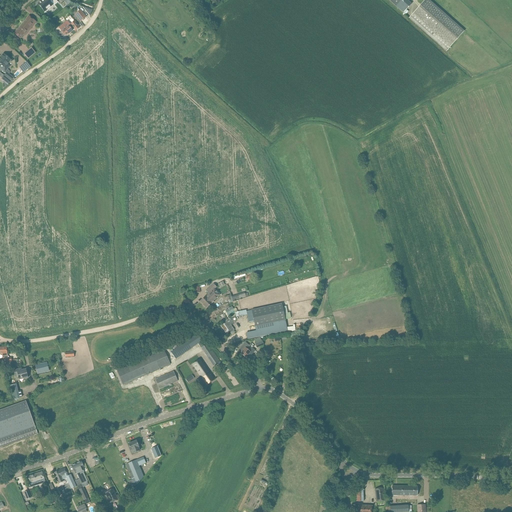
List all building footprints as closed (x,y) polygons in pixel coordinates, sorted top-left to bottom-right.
[(41,1),(38,4),(45,12),(44,12),(45,13),(45,12),(58,2),(55,0),(43,0),(42,0),(41,0),(41,1)] [(464,31),(428,0),(424,0),(409,18),(446,51),(464,31)] [(83,7),(90,16),(93,10),(83,7)] [(80,21),(86,17),(80,10),(75,15),(80,21)] [(26,35),(36,22),(29,16),(14,34),(21,39),(24,34),(26,35)] [(74,21),(62,31),(66,36),(74,30),(75,31),(80,27),(74,21)] [(28,59),(35,52),(31,48),(24,54),(28,59)] [(10,66),(7,64),(11,60),(3,54),(0,57),(0,68),(6,74),(4,76),(11,81),(12,82),(15,79),(9,74),(10,73),(9,71),(7,69),(10,66)] [(19,68),(23,73),(31,67),(27,62),(19,68)] [(4,76),(2,79),(8,84),(11,81),(4,76)] [(309,267),(312,265),(305,255),(302,257),(309,267)] [(211,286),(206,290),(209,293),(201,301),(206,308),(219,295),(215,291),(213,289),(216,287),(213,284),(211,286)] [(251,310),(246,311),(247,314),(248,318),(253,317),(254,321),(255,326),(266,324),(280,321),(285,320),(284,314),(282,304),(251,310)] [(235,312),(232,307),(225,310),(226,312),(229,316),(230,315),(235,312)] [(224,323),(220,326),(225,333),(228,331),(230,333),(234,330),(231,325),(228,321),(224,324),(224,323)] [(247,339),(287,332),(286,322),(266,325),(266,329),(246,333),(247,339)] [(260,338),(254,340),(255,342),(257,348),(264,345),(262,340),(261,340),(260,338)] [(202,343),(201,341),(198,344),(201,348),(206,355),(212,351),(207,344),(206,345),(204,342),(202,343)] [(246,357),(248,359),(255,351),(252,348),(254,347),(250,344),(249,346),(246,343),(239,351),(241,353),(240,353),(245,358),(246,357)] [(11,357),(8,358),(7,347),(0,347),(0,354),(2,354),(3,358),(4,358),(4,362),(11,362),(12,367),(18,366),(18,360),(11,360),(11,357)] [(170,364),(164,349),(117,370),(123,385),(170,364)] [(192,365),(207,385),(214,380),(200,359),(192,365)] [(47,362),(36,365),(38,374),(49,371),(47,362)] [(19,380),(28,378),(26,369),(22,370),(21,368),(13,370),(14,376),(17,375),(19,380)] [(178,381),(173,371),(155,379),(159,389),(178,381)] [(20,391),(17,392),(16,384),(9,385),(12,400),(22,398),(20,391)] [(26,401),(3,409),(0,410),(0,447),(38,434),(26,401)] [(139,447),(136,441),(128,444),(131,450),(133,453),(140,451),(138,447),(139,447)] [(84,472),(82,467),(83,466),(81,461),(71,466),(75,474),(77,473),(82,484),(85,483),(86,486),(89,485),(87,482),(88,481),(84,472)] [(137,485),(143,477),(140,468),(138,469),(135,461),(128,463),(137,485)] [(60,486),(68,482),(71,489),(76,487),(71,475),(68,476),(67,474),(65,468),(54,472),(60,486)] [(44,479),(42,472),(27,477),(29,484),(31,487),(39,485),(38,481),(41,480),(42,484),(45,483),(44,479)] [(417,496),(417,487),(392,486),(392,495),(407,495),(407,497),(413,497),(413,495),(417,496)] [(90,503),(84,488),(80,490),(86,505),(90,503)] [(376,502),(384,500),(383,488),(374,489),(376,502)] [(105,493),(110,503),(119,499),(118,495),(116,496),(113,489),(105,493)] [(363,501),(363,493),(355,494),(355,502),(363,501)]
